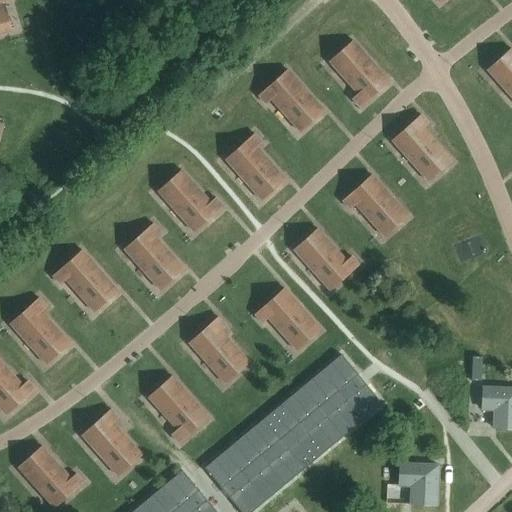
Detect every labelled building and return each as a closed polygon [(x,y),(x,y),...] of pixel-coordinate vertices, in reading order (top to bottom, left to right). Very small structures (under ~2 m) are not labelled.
[(8,1),(0,3),(0,33),(12,31),(12,29),(10,30),(6,15),(4,16),(0,4),(8,2),(8,1)] [(352,99),(353,100),(354,99),(353,98),(359,93),(366,101),(361,106),(360,106),(359,107),(360,107),(389,82),(388,81),(387,82),(352,42),(353,41),(353,40),(329,61),(330,62),(331,61),(359,93),(352,99)] [(511,53),(510,51),(511,49),(510,48),(487,70),(487,71),(489,69),(511,95),(511,53)] [(258,95),(259,96),(260,95),(259,95),(265,90),(272,98),(267,103),(266,102),(265,103),(266,104),(272,98),(300,130),(299,131),(300,132),(324,111),(323,110),(322,111),(287,72),(288,70),(287,69),(258,95)] [(420,116),(421,115),(420,114),(391,140),(392,141),(393,140),(428,180),(427,181),(428,182),(452,161),(451,160),(449,161),(422,129),(428,123),(427,122),(426,123),(427,124),(421,129),(414,121),(420,116)] [(254,135),(255,134),(254,133),(225,159),(226,160),(227,159),(262,198),(261,200),(262,201),(286,179),(285,179),(283,180),(255,148),(262,142),(261,141),(260,142),(261,143),(255,148),(248,140),(254,134),(254,135)] [(215,199),(216,199),(215,198),(209,204),(181,172),(182,171),(181,170),(157,191),(158,192),(160,191),(195,230),(193,231),(194,232),(223,207),(222,206),(221,206),(222,207),(216,212),(209,204),(215,199)] [(342,200),(343,201),(344,201),(343,200),(349,195),(356,203),(351,208),(350,207),(349,208),(350,209),(357,203),(385,235),(383,236),(384,237),(408,216),(407,215),(406,216),(371,177),(372,175),(371,174),(342,200)] [(153,225),(154,224),(153,223),(124,249),(125,250),(126,249),(161,288),(160,289),(160,290),(184,269),(183,268),(182,270),(154,238),(161,232),(160,231),(159,232),(160,233),(154,238),(147,229),(152,224),(153,225)] [(351,258),(352,257),(351,256),(344,262),(316,231),(318,229),(317,228),(293,249),(294,250),(295,249),(330,289),(329,290),(330,291),(359,265),(358,264),(357,265),(358,265),(352,271),(345,262),(350,257),(351,258)] [(52,276),(53,277),(54,276),(54,275),(59,270),(67,278),(61,283),(60,284),(60,285),(67,279),(95,310),(94,311),(95,312),(118,291),(118,290),(116,291),(81,252),(82,251),(82,250),(52,276)] [(254,314),(255,315),(256,314),(256,313),(261,308),(269,317),(263,322),(263,321),(262,322),(262,323),(269,317),(297,348),(296,349),(297,350),(320,329),(320,328),(318,329),(283,290),(284,289),(284,288),(254,314)] [(39,299),(40,299),(39,298),(10,323),(11,324),(12,323),(47,363),(45,364),(46,365),(70,344),(69,343),(68,344),(40,312),(47,306),(46,305),(45,306),(46,307),(40,312),(33,304),(38,299),(39,299)] [(218,318),(218,317),(188,342),(189,343),(191,342),(226,382),(224,383),(225,384),(249,363),(248,362),(247,363),(219,331),(225,326),(225,325),(224,325),(224,326),(219,331),(211,323),(217,318),(218,318)] [(341,354),(204,468),(240,511),(251,511),(382,404),(341,354)] [(27,382),(28,382),(27,381),(21,387),(0,363),(0,405),(7,413),(5,414),(6,415),(35,390),(34,389),(34,390),(28,395),(21,387),(27,382)] [(179,441),(178,442),(179,443),(208,417),(207,416),(206,417),(171,378),(172,377),(171,376),(148,397),(149,398),(150,397),(178,428),(171,434),(172,435),(173,434),(172,434),(178,429),(185,437),(180,442),(179,441)] [(494,410),(493,428),(511,428),(511,388),(483,387),(482,409),(494,410)] [(110,411),(111,410),(110,409),(81,435),(82,436),(83,435),(118,474),(117,475),(118,476),(142,455),(141,454),(139,455),(112,424),(118,418),(117,417),(116,418),(117,418),(111,423),(104,415),(110,410),(110,411)] [(76,475),(77,474),(76,474),(69,479),(41,448),(42,447),(41,446),(18,467),(19,468),(20,467),(55,506),(54,507),(54,508),(84,482),(83,481),(82,482),(82,483),(77,488),(69,480),(75,475),(76,475)] [(410,504),(437,505),(438,465),(400,464),(399,486),(411,486),(410,504)] [(216,511),(182,470),(131,511),(216,511)]
